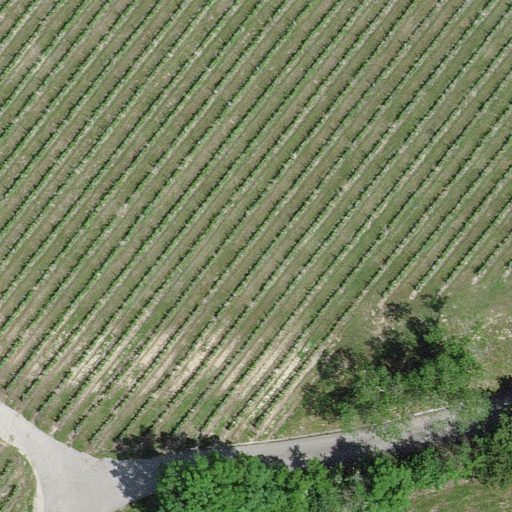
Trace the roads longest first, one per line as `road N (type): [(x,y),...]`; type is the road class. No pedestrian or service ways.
road 1 (unclassified): [(78,511),(100,494),(149,476),(356,450),(511,413)]
road 2 (track): [(81,509),(47,456),(0,416)]
